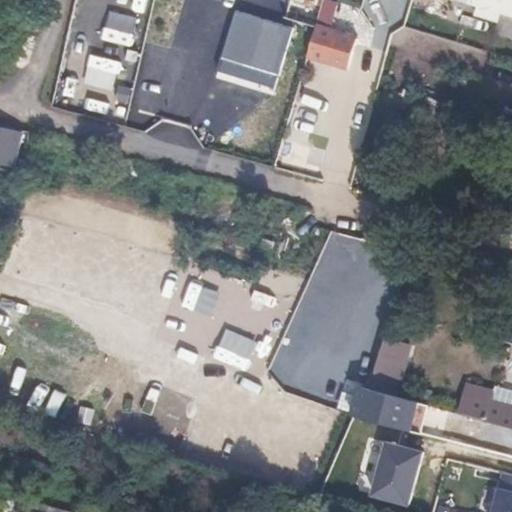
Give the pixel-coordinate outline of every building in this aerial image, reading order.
[(308,59),(318,26),(235,0),(211,80),(293,106),(308,59)] [(511,0),(467,0),(466,5),(476,7),(473,16),(497,23),(500,15),(511,18),(511,0)] [(356,39),(318,26),(308,59),(347,71),(356,39)] [(22,132),(0,127),(0,166),(15,169),(22,132)] [(397,364),(381,360),(378,371),(395,375),(397,364)] [(492,395),(467,388),(459,418),(511,432),(511,411),(489,405),(492,395)] [(511,395),(493,390),(492,395),(489,405),(511,411),(511,395)] [(415,406),(416,404),(372,393),(371,395),(415,406)] [(415,406),(371,395),(365,420),(409,431),(415,406)] [(430,451),(391,441),(377,496),(415,506),(430,451)] [(511,511),(511,472),(505,471),(496,511),(511,511)] [(62,511),(26,502),(23,511),(62,511)]
